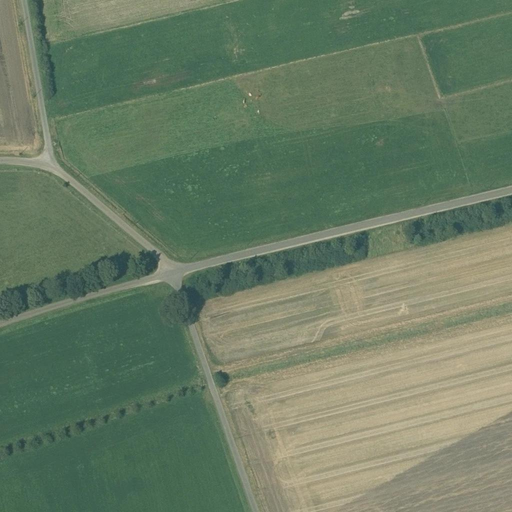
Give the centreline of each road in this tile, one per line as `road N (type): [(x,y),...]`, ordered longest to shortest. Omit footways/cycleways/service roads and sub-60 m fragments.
road 1 (unclassified): [(511,185),(167,268)]
road 2 (unclassified): [(251,511),(167,268)]
road 3 (unclassified): [(167,268),(0,318)]
road 4 (unclassified): [(49,165),(23,0)]
road 5 (unclassified): [(167,268),(49,165)]
